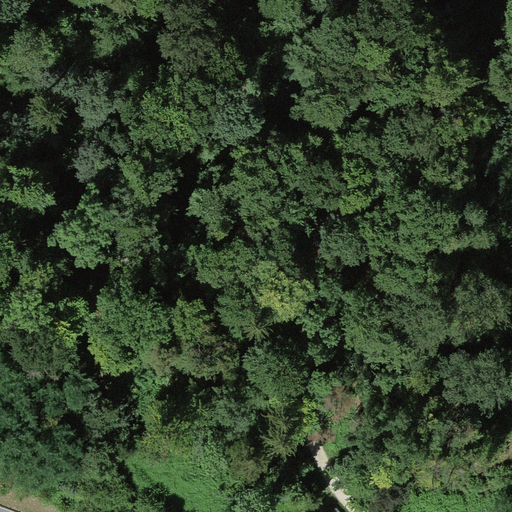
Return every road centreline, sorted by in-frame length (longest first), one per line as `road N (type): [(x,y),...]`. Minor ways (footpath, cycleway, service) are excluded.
road 1 (track): [(286,256),(0,265)]
road 2 (track): [(511,100),(327,215),(286,256)]
road 3 (track): [(357,511),(304,414),(286,256)]
